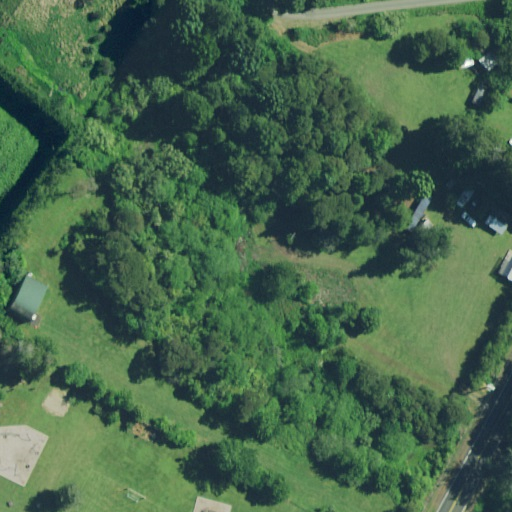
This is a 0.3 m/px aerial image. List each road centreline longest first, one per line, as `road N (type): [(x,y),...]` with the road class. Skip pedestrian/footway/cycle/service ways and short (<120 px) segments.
road 1 (primary): [(447,511),(511,396)]
road 2 (residential): [(299,17),(428,0)]
